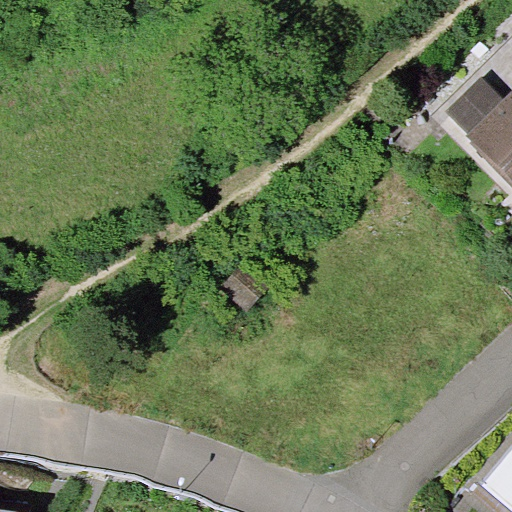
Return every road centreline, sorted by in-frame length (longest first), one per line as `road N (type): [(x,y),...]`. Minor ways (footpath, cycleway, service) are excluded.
road 1 (residential): [(0,417),(153,446),(329,511)]
road 2 (residential): [(511,363),(344,511)]
